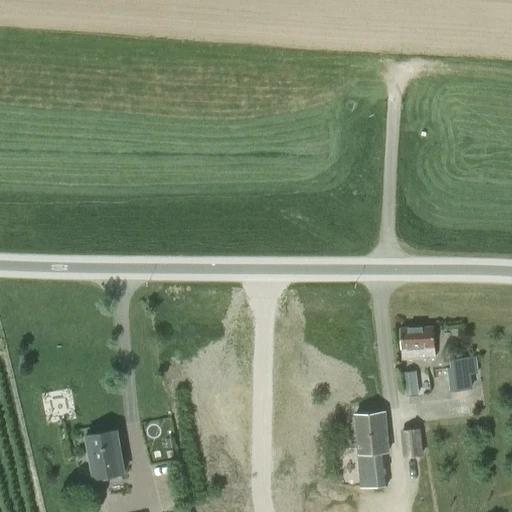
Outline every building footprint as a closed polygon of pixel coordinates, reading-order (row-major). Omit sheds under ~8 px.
[(400,329),(401,349),(402,360),(435,358),(433,327),(400,329)] [(479,372),(477,357),(458,359),(459,365),(447,367),(450,390),(470,388),(468,374),(479,372)] [(416,383),(404,384),(406,395),(418,394),(416,383)] [(385,412),(355,414),(361,488),(387,486),(384,452),(389,451),(385,412)] [(405,457),(421,455),(419,429),(402,431),(405,457)] [(87,435),(94,478),(124,473),(117,430),(87,435)]
